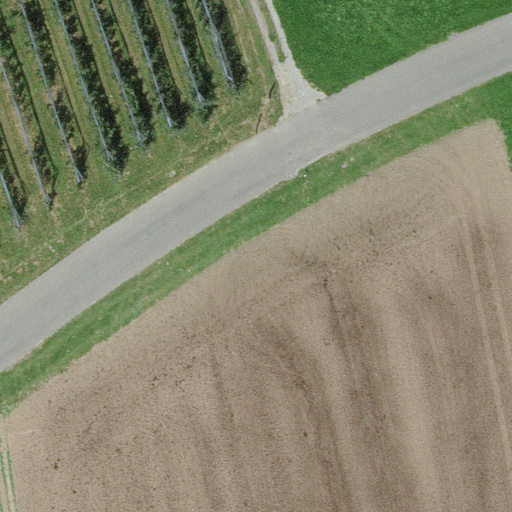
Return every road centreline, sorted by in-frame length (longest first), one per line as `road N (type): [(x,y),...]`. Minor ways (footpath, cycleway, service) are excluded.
road 1 (unclassified): [(511,43),(306,137),(0,348)]
road 2 (track): [(306,137),(258,0)]
